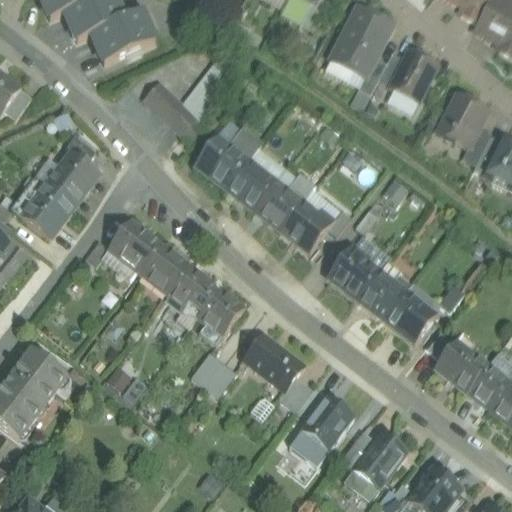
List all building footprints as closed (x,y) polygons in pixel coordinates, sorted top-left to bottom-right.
[(99,0),(39,0),(50,25),(65,19),(65,18),(64,18),(100,2),(100,1),(99,0)] [(100,2),(65,18),(65,19),(77,47),(92,40),(124,25),(124,24),(113,0),(103,0),(100,1),(100,2)] [(290,0),(288,5),(280,19),(281,20),(301,30),(311,11),(315,13),(320,4),(322,0),(290,0)] [(440,0),(464,12),(460,20),(467,24),(477,3),(488,9),(492,0),(440,0)] [(511,5),(501,0),(492,0),(488,9),(485,14),(496,19),(485,40),(502,49),(499,56),(511,62),(511,5)] [(315,13),(311,11),(301,30),(315,38),(331,10),(320,4),(315,13)] [(393,31),(358,13),(330,66),(364,84),(366,84),(376,64),(393,31)] [(485,14),(475,34),(485,40),(496,19),(485,14)] [(124,25),(92,40),(104,70),(155,48),(142,17),(124,24),(124,26),(124,25)] [(404,66),(390,94),(419,109),(438,71),(409,57),(404,66)] [(387,70),(377,88),(390,94),(404,66),(392,59),(387,70)] [(219,64),(183,110),(188,116),(197,125),(200,127),(200,126),(237,78),(219,64)] [(387,70),(376,64),(366,84),(364,84),(358,96),(370,102),(377,88),(387,70)] [(0,78),(0,121),(1,122),(5,116),(21,95),(21,94),(0,78)] [(183,110),(159,87),(144,104),(173,132),(188,116),(183,110)] [(21,95),(5,116),(16,124),(32,103),(21,95)] [(488,116),(458,100),(440,134),(452,140),(455,148),(467,155),(468,155),(479,133),(488,116)] [(188,116),(173,132),(182,141),(197,125),(188,116)] [(200,126),(200,127),(197,125),(182,141),(194,152),(210,135),(200,126)] [(479,133),(468,155),(467,155),(462,165),(476,172),(491,142),(492,140),(479,133)] [(241,136),(229,152),(217,143),(210,152),(206,148),(202,154),(206,157),(195,171),(227,196),(249,167),(259,155),(261,152),(241,136)] [(491,142),(482,159),(476,172),(474,176),(484,181),(502,147),(491,142)] [(96,158),(75,143),(66,155),(71,158),(87,170),(96,158)] [(511,148),(504,144),(502,147),(484,181),(493,186),(491,189),(505,196),(507,193),(511,195),(511,148)] [(87,170),(71,158),(59,174),(50,167),(37,183),(74,212),(99,179),(87,170)] [(249,167),(227,196),(255,217),(277,189),(249,167)] [(287,196),(277,189),(255,217),(280,237),(302,208),(303,208),(315,192),(299,180),(287,196)] [(37,183),(36,182),(25,197),(36,205),(22,223),(49,244),(74,212),(37,183)] [(392,183),(382,196),(395,207),(405,194),(392,183)] [(12,218),(0,208),(0,226),(4,229),(12,218)] [(303,208),(302,208),(280,237),(310,259),(335,226),(321,215),(318,220),(303,208)] [(162,252),(129,227),(109,254),(108,255),(109,256),(141,280),(162,252)] [(0,242),(0,282),(4,285),(6,286),(25,261),(0,242)] [(100,247),(86,264),(96,271),(109,256),(108,255),(109,254),(100,247)] [(191,274),(162,252),(141,280),(169,302),(191,274)] [(369,264),(353,252),(329,284),(359,307),(380,279),(366,268),(369,264)] [(401,281),(387,270),(380,279),(359,307),(385,326),(406,298),(409,294),(398,285),(401,281)] [(191,274),(169,302),(166,306),(182,319),(185,315),(197,324),(219,296),(191,274)] [(455,291),(440,311),(450,318),(464,298),(455,291)] [(244,315),(219,296),(197,324),(223,344),(244,315)] [(436,321),(406,298),(385,326),(415,349),(436,321)] [(305,371),(265,341),(243,370),(283,400),(305,371)] [(489,372),(456,346),(435,374),(468,400),(468,399),(467,399),(488,372),(489,372)] [(32,357),(0,398),(0,432),(18,447),(67,383),(32,357)] [(223,370),(209,359),(191,383),(206,394),(210,388),(210,387),(223,370)] [(116,370),(105,386),(119,396),(131,380),(116,370)] [(223,370),(210,387),(210,388),(223,397),(237,380),(223,370)] [(489,372),(488,372),(468,399),(490,416),(510,389),(489,372)] [(119,400),(131,409),(144,389),(132,381),(119,400)] [(511,390),(510,389),(490,416),(511,432),(511,390)] [(315,394),(296,418),(308,428),(327,404),(315,394)] [(354,423),(327,403),(327,404),(308,428),(301,437),(302,437),(294,448),(308,459),(316,448),(328,457),(354,423)] [(382,440),(353,477),(378,495),(406,459),(382,440)] [(357,444),(340,467),(350,474),(367,452),(357,444)] [(448,511),(461,496),(433,474),(412,501),(407,507),(407,508),(412,511),(448,511)] [(401,493),(386,511),(404,511),(407,508),(407,507),(412,501),(401,493)] [(46,511),(34,511),(28,507),(23,511),(66,511),(54,503),(46,511)]
